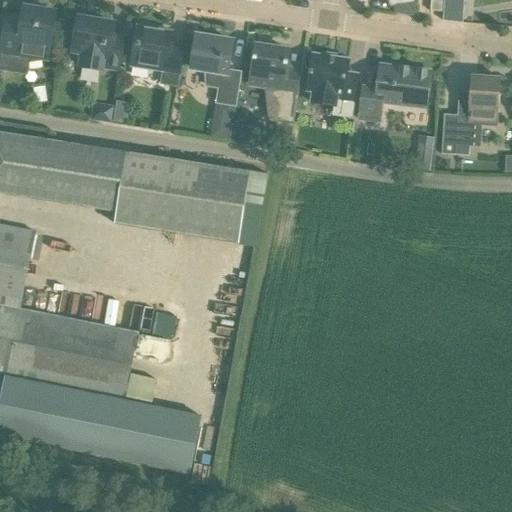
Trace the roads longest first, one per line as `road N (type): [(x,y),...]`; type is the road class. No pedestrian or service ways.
road 1 (residential): [(325,25),(511,46)]
road 2 (residential): [(173,0),(325,25)]
